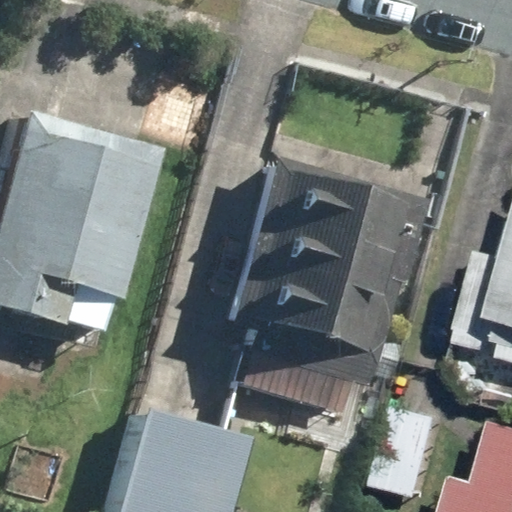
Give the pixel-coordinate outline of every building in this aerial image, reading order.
[(160,141),(24,101),(0,181),(0,296),(18,299),(101,325),(110,288),(119,291),(160,141)] [(425,189),(275,148),(229,316),(253,323),(238,381),(340,408),(349,378),(370,384),(402,264),(405,265),(425,189)] [(511,252),(493,247),(465,341),(511,354),(511,252)] [(433,497),(449,413),(406,404),(390,489),(433,497)] [(511,511),(511,444),(502,478),(479,471),(467,511),(511,511)]
